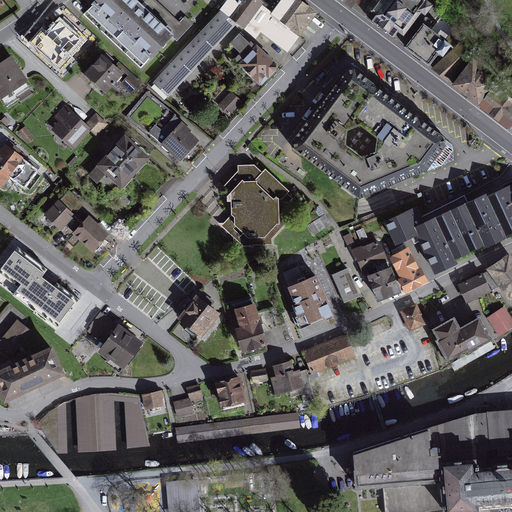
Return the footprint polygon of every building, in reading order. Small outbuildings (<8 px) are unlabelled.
[(98,0),(84,15),(141,69),(173,38),(177,41),(194,24),(185,16),(180,22),(155,0),(98,0)] [(299,0),(227,0),(220,11),(237,25),(256,39),(261,33),(288,53),(318,13),(299,0)] [(341,0),(353,9),(359,0),(341,0)] [(380,0),(371,13),(376,16),(371,23),(394,40),(398,33),(404,38),(422,14),(425,16),(429,11),(433,6),(428,0),(380,0)] [(431,31),(423,25),(405,49),(429,68),(438,55),(443,58),(451,46),(453,48),(459,41),(433,6),(429,11),(437,22),(431,31)] [(220,11),(153,84),(169,98),(237,25),(220,11)] [(89,42),(90,41),(67,18),(45,40),(54,48),(53,50),(68,63),(84,47),(89,42)] [(259,85),(262,87),(268,79),(269,79),(277,71),(276,64),(257,46),(256,47),(240,33),(229,44),(240,54),(234,60),(239,64),(238,65),(259,85)] [(89,42),(84,47),(93,55),(98,50),(89,42)] [(460,44),(434,68),(450,82),(472,60),(460,44)] [(11,56),(0,63),(0,97),(5,105),(21,95),(21,94),(29,89),(26,83),(29,82),(11,56)] [(102,56),(85,75),(106,95),(113,87),(120,93),(124,88),(132,96),(144,84),(119,62),(115,67),(102,56)] [(472,60),(454,84),(480,104),(494,85),(473,59),(472,60)] [(346,71),(292,141),(294,150),(359,200),(428,172),(446,147),(445,139),(354,70),(346,71)] [(480,104),(511,129),(511,127),(511,98),(494,85),(480,104)] [(162,147),(180,162),(200,141),(191,133),(192,131),(176,117),(177,116),(148,92),(125,118),(161,148),(162,147)] [(218,107),(229,117),(242,102),(231,92),(218,107)] [(51,130),(73,151),(91,132),(90,131),(91,129),(86,124),(66,105),(54,118),(59,122),(51,130)] [(96,113),(86,124),(91,129),(90,131),(91,132),(97,137),(109,125),(96,113)] [(11,122),(5,117),(1,121),(7,127),(11,122)] [(35,138),(25,126),(18,132),(28,144),(35,138)] [(105,175),(121,190),(133,177),(154,195),(169,177),(149,160),(151,159),(125,135),(87,175),(97,184),(105,175)] [(446,147),(428,172),(454,161),(452,145),(445,139),(446,147)] [(9,141),(0,152),(0,187),(2,189),(10,179),(25,191),(39,172),(18,155),(21,151),(9,141)] [(288,194),(290,192),(265,169),(262,172),(255,165),(238,166),(238,171),(223,187),(231,193),(227,197),(227,203),(231,203),(231,216),(224,224),(218,224),(233,238),(234,247),(251,247),(251,246),(272,245),(272,239),(286,223),(285,204),(289,203),(293,199),(288,194)] [(511,175),(414,222),(437,272),(511,237),(511,175)] [(69,190),(44,215),(61,232),(64,228),(72,234),(83,223),(74,216),(85,205),(69,190)] [(325,215),(307,226),(314,236),(331,225),(325,215)] [(83,223),(72,234),(93,253),(110,235),(89,216),(83,223)] [(378,241),(351,251),(355,262),(357,261),(362,272),(367,270),(389,262),(381,244),(378,241)] [(18,245),(0,268),(0,281),(57,324),(76,299),(44,275),(48,269),(18,245)] [(405,295),(429,283),(421,268),(419,269),(408,248),(389,258),(400,279),(398,280),(405,295)] [(499,289),(510,303),(511,300),(511,258),(509,255),(486,270),(488,272),(457,285),(467,304),(499,289)] [(402,294),(389,262),(367,270),(378,303),(402,294)] [(344,303),(360,297),(348,268),(332,275),(344,303)] [(324,321),(334,317),(317,276),(288,289),(295,305),(292,306),(297,318),(296,318),(300,330),(312,326),(311,324),(324,320),(324,321)] [(197,296),(177,321),(186,328),(184,331),(194,338),(196,335),(202,339),(209,330),(211,331),(216,324),(215,323),(221,315),(216,311),(220,306),(207,296),(203,301),(197,296)] [(235,329),(242,354),(269,347),(264,332),(281,327),(274,307),(258,312),(255,304),(254,305),(252,299),(234,304),(240,328),(235,329)] [(410,333),(427,325),(417,304),(400,312),(410,333)] [(511,328),(511,317),(504,307),(487,318),(500,336),(511,328)] [(115,323),(100,312),(89,327),(90,328),(86,333),(99,342),(103,337),(104,338),(115,323)] [(435,342),(447,364),(467,353),(469,355),(493,342),(480,318),(461,329),(454,318),(432,331),(437,341),(435,342)] [(17,320),(0,341),(0,348),(12,358),(33,333),(17,320)] [(120,325),(97,354),(109,362),(110,361),(124,370),(144,343),(120,325)] [(302,352),(312,375),(356,358),(347,334),(302,352)] [(53,347),(0,371),(0,395),(4,405),(66,377),(53,347)] [(292,361),(273,367),(276,377),(271,378),(275,396),(290,393),(291,398),(302,395),(303,403),(315,400),(307,370),(300,372),(300,370),(295,372),(292,361)] [(266,369),(251,371),(252,383),(267,382),(266,369)] [(240,377),(215,384),(221,409),(247,403),(240,377)] [(199,384),(186,388),(189,398),(190,398),(191,402),(203,399),(199,384)] [(161,391),(142,395),(145,411),(165,407),(161,391)] [(76,399),(78,453),(116,451),(114,401),(125,403),(128,449),(149,446),(140,397),(113,394),(94,394),(76,399)] [(189,398),(173,402),(177,419),(194,415),(191,402),(190,398),(189,398)] [(58,454),(68,454),(66,403),(49,412),(38,423),(58,454)] [(511,411),(477,414),(353,453),(356,491),(383,489),(385,511),(480,511),(481,510),(511,508),(511,411)] [(176,428),(178,444),(300,428),(298,413),(176,428)] [(323,480),(305,472),(294,495),(312,504),(323,480)] [(168,511),(200,511),(198,480),(166,483),(168,511)]
